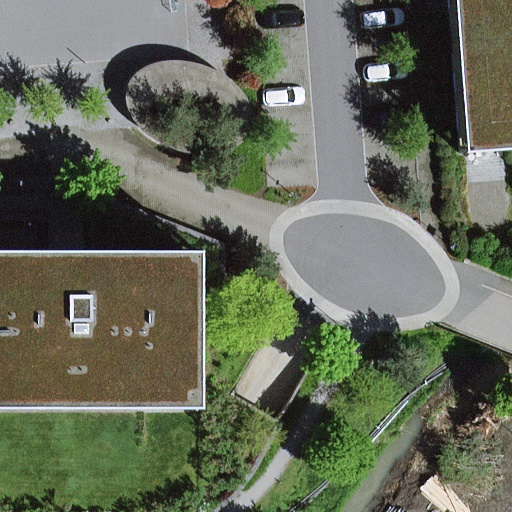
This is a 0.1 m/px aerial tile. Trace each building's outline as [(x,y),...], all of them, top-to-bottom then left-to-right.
[(511,0),(447,0),(459,154),(511,150),(511,0)] [(191,155),(211,155),(233,149),(248,133),(252,118),(244,97),(232,84),(215,72),(186,63),(157,63),(141,70),(126,86),(124,101),(133,122),(145,135),(162,146),(191,155)] [(84,252),(84,197),(63,197),(0,196),(0,222),(49,222),(49,252),(64,252),(84,252)] [(0,410),(196,411),(196,252),(187,252),(186,366),(145,366),(145,401),(6,402),(6,379),(0,378),(0,410)] [(186,366),(187,252),(84,252),(64,252),(49,252),(0,252),(0,378),(6,379),(6,402),(145,401),(145,366),(186,366)]
